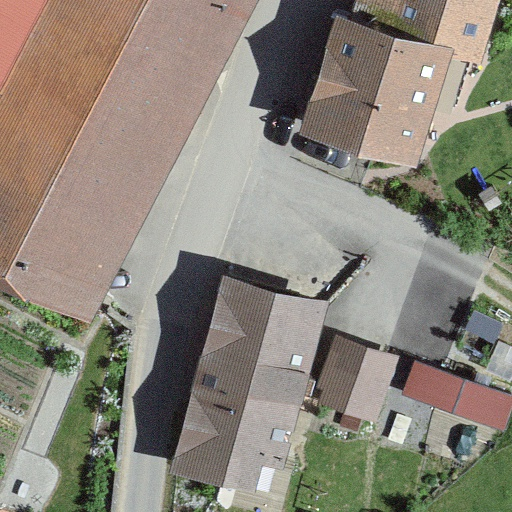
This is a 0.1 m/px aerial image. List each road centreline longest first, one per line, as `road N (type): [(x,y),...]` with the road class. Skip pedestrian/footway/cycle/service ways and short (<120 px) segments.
road 1 (unclassified): [(287,0),(161,339),(139,511)]
road 2 (track): [(226,158),(419,241),(511,297)]
